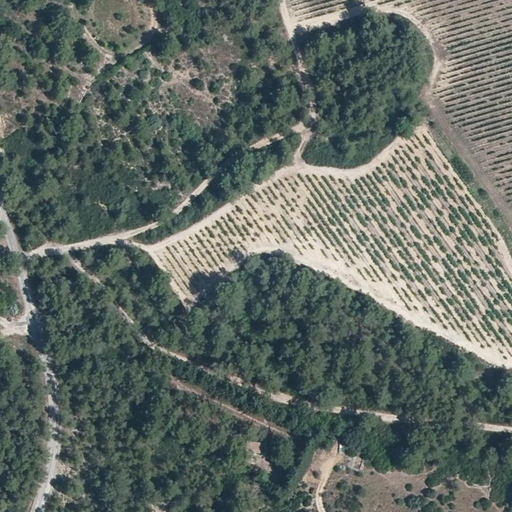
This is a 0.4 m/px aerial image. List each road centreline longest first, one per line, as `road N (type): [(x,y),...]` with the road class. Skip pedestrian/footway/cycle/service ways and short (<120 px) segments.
road 1 (track): [(511,430),(265,393),(147,344),(60,247),(14,261)]
road 2 (track): [(281,0),(312,115),(238,154),(153,225),(60,247)]
road 3 (unclassified): [(36,511),(48,484),(42,342),(0,219)]
